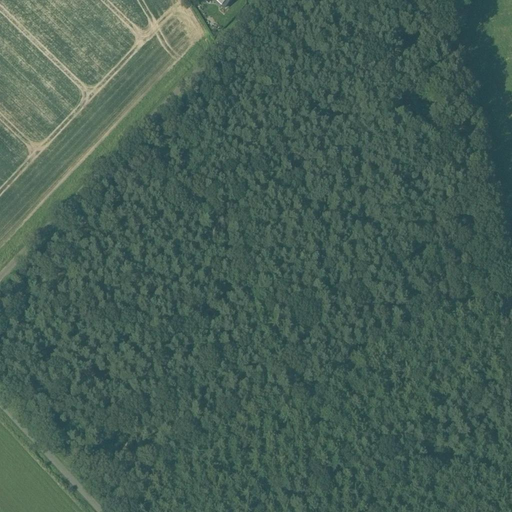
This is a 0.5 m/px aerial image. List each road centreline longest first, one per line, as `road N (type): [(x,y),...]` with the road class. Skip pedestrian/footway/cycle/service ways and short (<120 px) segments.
road 1 (unclassified): [(267,0),(0,282)]
road 2 (unclassified): [(117,511),(0,393)]
